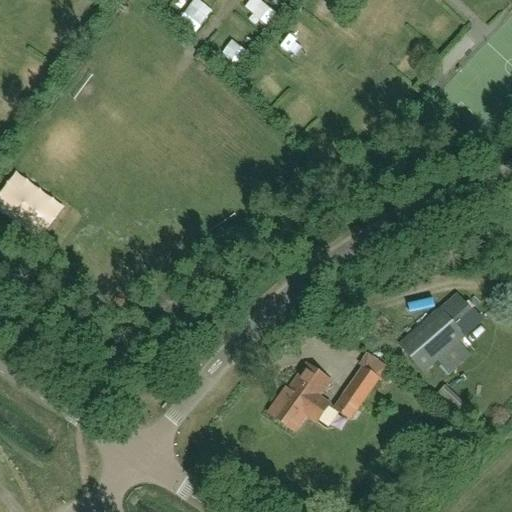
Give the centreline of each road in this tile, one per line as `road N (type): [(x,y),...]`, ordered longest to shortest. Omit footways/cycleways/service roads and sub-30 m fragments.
road 1 (unclassified): [(143,461),(219,354),(294,281),(402,217),(511,173)]
road 2 (tertiary): [(143,461),(0,361)]
